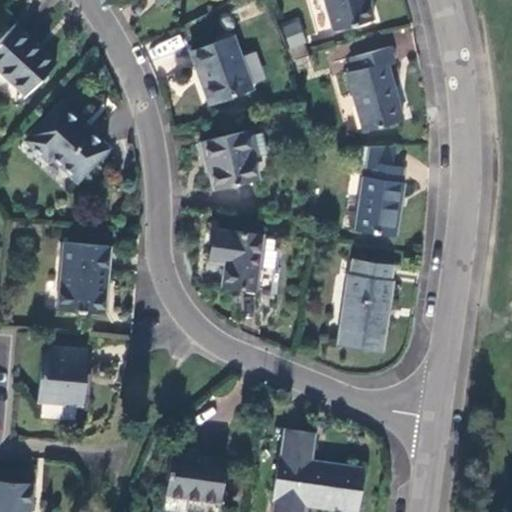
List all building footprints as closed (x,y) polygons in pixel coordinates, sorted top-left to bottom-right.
[(373,20),(367,0),(323,0),(332,31),(373,20)] [(282,22),(291,59),(308,55),(299,18),(282,22)] [(54,63),(11,24),(0,36),(0,73),(24,95),(54,63)] [(238,55),(232,37),(190,53),(209,103),(250,88),(249,84),(238,55)] [(388,48),(350,59),(354,72),(347,74),(364,133),(401,123),(385,65),(393,62),(388,48)] [(249,51),(238,55),(249,84),(259,81),(249,51)] [(104,148),(57,104),(24,138),(46,158),(49,156),(76,180),(104,148)] [(245,131),(199,142),(202,158),(207,157),(214,190),(256,182),(251,158),(246,136),(245,131)] [(260,132),(246,136),(251,158),(265,154),(260,132)] [(403,170),(366,163),(363,179),(362,179),(354,230),(396,236),(403,184),(401,184),(403,170)] [(261,236),(213,229),(209,253),(224,255),(223,264),(220,285),(254,290),(257,265),(261,236)] [(271,237),(261,236),(257,265),(271,269),(273,252),(269,251),(271,237)] [(102,314),(107,246),(63,242),(57,310),(102,314)] [(208,262),(223,264),(224,255),(209,253),(208,262)] [(389,268),(352,262),(349,278),(346,278),(338,339),(381,346),(389,284),(387,283),(389,268)] [(85,351),(41,347),(36,398),(81,402),(85,351)] [(62,418),(62,406),(41,405),(40,417),(62,418)] [(312,435),(283,430),(279,458),(276,458),(271,501),(273,501),(272,511),(302,511),(304,505),(354,511),(356,511),(362,470),(309,462),(312,435)] [(223,460),(169,453),(164,495),(166,495),(189,498),(218,502),(223,460)] [(0,511),(26,511),(29,483),(0,480),(0,511)] [(187,511),(189,498),(166,495),(164,508),(187,511)]
